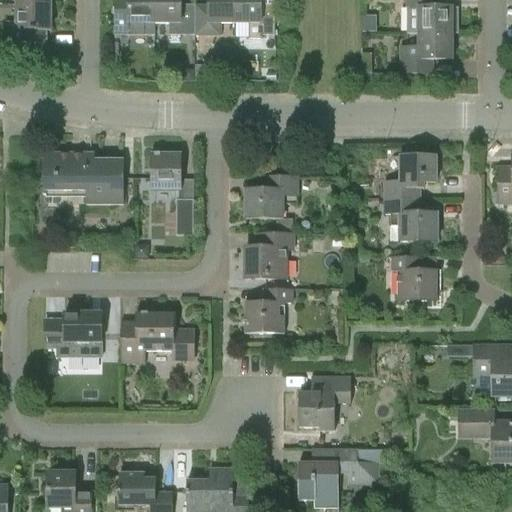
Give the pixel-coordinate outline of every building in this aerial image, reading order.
[(128,0),(129,5),(115,5),(115,35),(129,35),(155,36),(155,23),(155,0),(128,0)] [(155,0),(155,23),(169,23),(169,36),(194,36),(195,5),(181,6),(180,0),(155,0)] [(235,24),(235,0),(208,0),(209,5),(195,5),(194,36),(194,38),(220,37),(221,24),(235,24)] [(261,6),(260,0),(235,0),(235,24),(249,24),(249,40),(260,40),(260,36),(268,36),(274,36),(275,6),(261,6)] [(458,9),(437,9),(436,0),(405,0),(405,35),(418,35),(452,35),(458,35),(458,9)] [(35,46),(35,31),(51,31),(51,5),(16,5),(16,22),(4,22),(4,46),(35,46)] [(432,75),(432,61),(452,61),(452,35),(418,35),(418,49),(400,49),(400,75),(432,75)] [(456,62),(435,63),(435,71),(456,71),(456,62)] [(196,67),(196,82),(204,82),(204,67),(196,67)] [(183,81),(194,81),(194,69),(183,69),(183,81)] [(43,196),(80,196),(86,196),(86,206),(124,207),(123,160),(94,160),(94,154),(43,154),(43,196)] [(178,192),(178,201),(193,201),(193,181),(181,181),(181,154),(151,155),(151,185),(178,185),(178,192)] [(511,205),(511,155),(511,156),(511,168),(497,168),(497,205),(511,205)] [(420,190),(424,190),(424,184),(436,184),(436,158),(400,158),(400,182),(382,183),(382,202),(420,202),(420,190)] [(292,235),(292,221),(283,221),(284,206),(298,206),(298,179),(267,179),(267,192),(245,192),(245,220),(276,220),(276,235),(292,235)] [(180,237),(193,237),(193,213),(193,201),(178,201),(177,201),(177,237),(180,237)] [(438,215),(420,215),(420,202),(382,202),(380,202),(380,214),(382,214),(382,216),(389,216),(389,244),(438,244),(438,215)] [(167,208),(166,234),(175,234),(175,208),(167,208)] [(245,280),(245,281),(287,281),(287,252),(294,252),(295,235),(292,235),(276,235),(254,234),(254,250),(245,250),(245,251),(249,251),(249,280),(245,280)] [(343,237),(332,237),(332,246),(335,248),(343,248),(343,237)] [(135,245),(135,259),(149,259),(149,245),(135,245)] [(355,256),(355,245),(346,245),(346,256),(355,256)] [(483,266),(502,266),(502,258),(497,253),(483,254),(483,266)] [(437,272),(419,272),(419,258),(391,258),(390,273),(398,273),(398,304),(437,304),(437,272)] [(246,304),(246,336),(285,336),(285,305),(293,305),(293,290),(263,290),(263,304),(246,304)] [(63,314),(63,320),(44,320),(44,351),(69,351),(69,344),(101,344),(101,314),(63,314)] [(174,314),(136,314),(136,328),(121,328),(121,366),(145,366),(145,352),(173,352),(173,362),(193,362),(193,330),(174,330),(174,314)] [(511,362),(503,362),(503,346),(473,346),(473,378),(482,377),(492,377),(492,398),(511,398),(511,362)] [(320,430),(320,433),(335,433),(335,406),(350,406),(350,378),(311,377),(311,395),(300,395),(300,430),(320,430)] [(511,424),(494,424),(495,411),(458,411),(458,441),(492,441),(492,455),(492,465),(511,465),(511,424)] [(315,502),(315,506),(339,506),(339,475),(348,475),(348,486),(379,486),(379,463),(382,463),(382,451),(323,451),(323,464),(300,464),(300,502),(315,502)] [(233,482),(233,470),(216,470),(216,482),(186,482),(186,511),(248,511),(248,482),(233,482)] [(47,473),(47,509),(61,509),(60,511),(91,511),(92,489),(75,489),(75,474),(47,473)] [(119,474),(119,507),(150,507),(149,511),(172,511),(172,493),(156,493),(156,479),(144,479),(144,474),(119,474)] [(0,485),(0,511),(7,511),(8,486),(0,485)]
